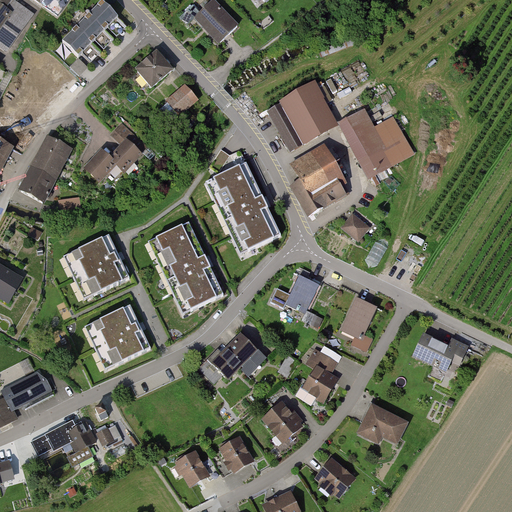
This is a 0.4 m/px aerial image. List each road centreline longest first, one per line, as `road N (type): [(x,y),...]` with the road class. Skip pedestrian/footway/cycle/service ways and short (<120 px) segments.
road 1 (residential): [(0,439),(198,346),(302,246)]
road 2 (residential): [(404,301),(366,383),(337,423),(297,463),(226,508)]
road 3 (residential): [(150,31),(257,143),(302,246)]
road 4 (residential): [(150,31),(50,127),(0,211)]
